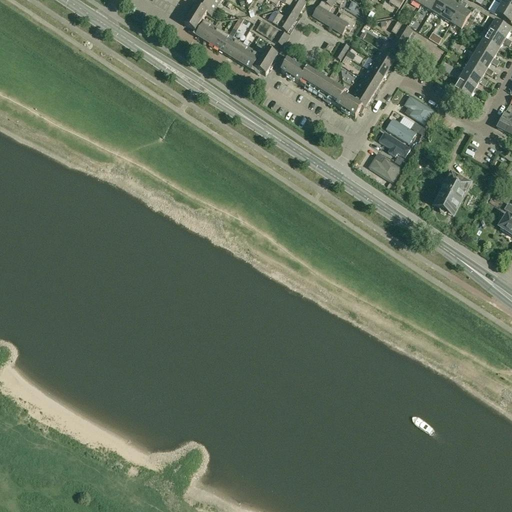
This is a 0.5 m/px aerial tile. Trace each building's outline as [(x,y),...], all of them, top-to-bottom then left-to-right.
[(211,18),(217,9),(202,0),(201,0),(196,9),(206,15),(211,18)] [(202,0),(217,9),(222,0),(202,0)] [(306,4),(299,0),(287,0),(285,5),(290,8),(287,13),(297,19),(306,4)] [(335,4),(340,7),(344,0),(323,0),(322,3),(331,9),(335,4)] [(398,10),(404,0),(391,0),(389,4),(398,10)] [(425,0),(421,7),(431,13),(439,0),(425,0)] [(449,2),(445,0),(439,0),(431,13),(441,19),(451,3),(449,2)] [(459,8),(454,5),(456,0),(450,0),(449,2),(451,3),(441,19),(451,25),(461,9),(459,8)] [(511,0),(504,0),(501,6),(511,12),(511,0)] [(461,32),(469,19),(471,16),(464,11),(467,5),(462,2),(459,8),(461,9),(451,25),(461,32)] [(329,14),(331,9),(322,3),(313,18),(327,27),(334,17),(329,14)] [(511,25),(511,23),(511,12),(501,6),(495,16),(511,25)] [(200,26),(206,15),(196,9),(189,19),(200,26)] [(272,25),(287,34),(297,19),(287,13),(284,18),(278,14),(272,25)] [(338,20),(334,17),(327,27),(342,36),(346,30),(350,33),(356,23),(342,15),(338,20)] [(189,33),(194,36),(200,26),(189,19),(184,27),(190,31),(189,33)] [(205,22),(196,37),(205,43),(215,28),(205,22)] [(283,49),(290,39),(262,22),(256,32),(283,49)] [(505,42),(506,40),(509,35),(511,36),(511,30),(511,32),(495,22),(489,33),(505,42)] [(413,33),(397,24),(391,33),(396,37),(393,42),(403,48),(413,33)] [(205,43),(214,49),(224,34),(215,28),(205,43)] [(498,52),(500,50),(503,45),(509,48),(511,44),(506,40),(505,42),(489,33),(483,43),(498,52)] [(214,49),(223,55),(233,40),(224,34),(214,49)] [(223,55),(232,60),(242,45),(233,40),(223,55)] [(385,43),(379,52),(395,62),(403,48),(393,42),(390,47),(385,43)] [(493,62),(494,60),(497,55),(503,58),(506,54),(500,50),(498,52),(483,43),(477,52),(493,62)] [(325,51),(330,54),(334,47),(329,44),(325,51)] [(232,60),(242,66),(251,51),(242,45),(232,60)] [(349,49),(343,45),(334,59),(341,63),(349,49)] [(251,72),(261,57),(251,51),(242,66),(251,72)] [(267,52),(263,58),(273,65),(278,58),(267,52)] [(379,52),(373,62),(389,71),(395,62),(379,52)] [(488,70),(491,65),(497,68),(500,63),(494,60),(493,62),(477,52),(471,62),(486,72),(488,70)] [(349,53),(346,57),(353,62),(356,57),(349,53)] [(263,58),(259,64),(270,71),(273,65),(263,58)] [(284,69),(281,74),(355,120),(359,114),(362,116),(365,111),(343,98),(345,96),(339,92),(340,90),(332,85),(331,87),(326,84),(321,81),(322,78),(315,74),(313,76),(307,73),(306,75),(293,67),(295,64),(286,59),(281,68),(284,69)] [(383,81),(389,71),(373,62),(368,71),(383,81)] [(494,73),(488,70),(486,72),(471,62),(465,72),(481,82),(482,80),(485,74),(491,78),(494,73)] [(259,64),(253,73),(258,76),(259,74),(265,78),(270,71),(259,64)] [(368,71),(362,80),(377,90),(383,81),(368,71)] [(475,92),(476,90),(479,84),(485,88),(488,83),(482,80),(481,82),(465,72),(458,82),(475,92)] [(371,99),(377,90),(362,80),(356,90),(371,99)] [(453,92),(468,102),(473,94),(479,98),(482,93),(476,90),(475,92),(458,82),(453,92)] [(366,109),(371,99),(356,90),(350,99),(366,109)] [(410,98),(403,108),(410,113),(407,116),(417,122),(419,119),(427,125),(434,114),(410,98)] [(509,117),(504,115),(496,130),(505,134),(511,120),(511,113),(509,117)] [(392,121),(385,132),(408,146),(415,135),(392,121)] [(411,130),(419,135),(422,129),(414,124),(411,130)] [(384,135),(378,144),(391,153),(389,156),(395,159),(397,156),(405,161),(410,152),(384,135)] [(403,169),(406,163),(398,158),(397,160),(394,164),(402,169),(403,169)] [(380,165),(373,161),(368,170),(392,185),(400,171),(383,161),(380,165)] [(471,184),(452,175),(434,208),(440,211),(441,214),(444,216),(447,215),(453,218),(471,184)] [(511,238),(511,219),(507,216),(498,230),(511,238)]
